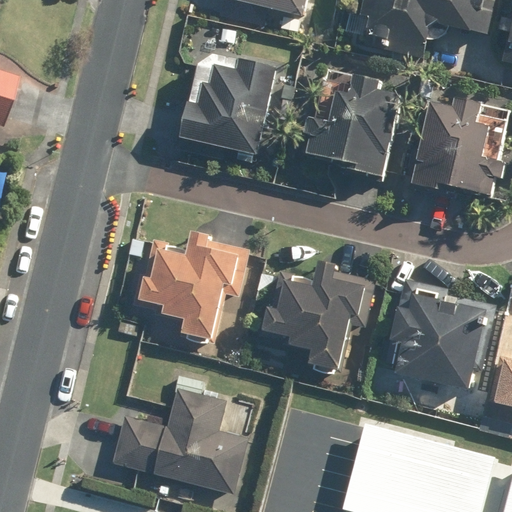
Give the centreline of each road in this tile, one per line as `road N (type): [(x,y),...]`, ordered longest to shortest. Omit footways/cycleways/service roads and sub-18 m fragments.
road 1 (residential): [(82,157),(442,242),(480,249),(511,241)]
road 2 (residential): [(82,157),(0,495)]
road 3 (residential): [(120,0),(82,157)]
